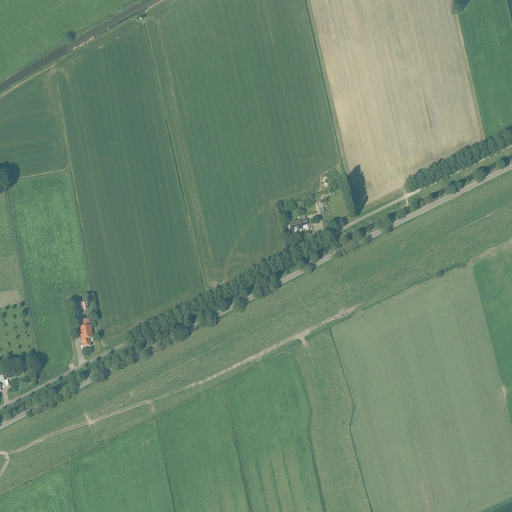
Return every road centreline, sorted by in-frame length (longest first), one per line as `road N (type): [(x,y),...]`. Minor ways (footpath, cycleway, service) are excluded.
road 1 (unclassified): [(0,428),(344,250)]
road 2 (unclassified): [(0,409),(338,231)]
road 3 (unclassified): [(338,231),(511,147)]
road 4 (unclassified): [(344,250),(511,167)]
